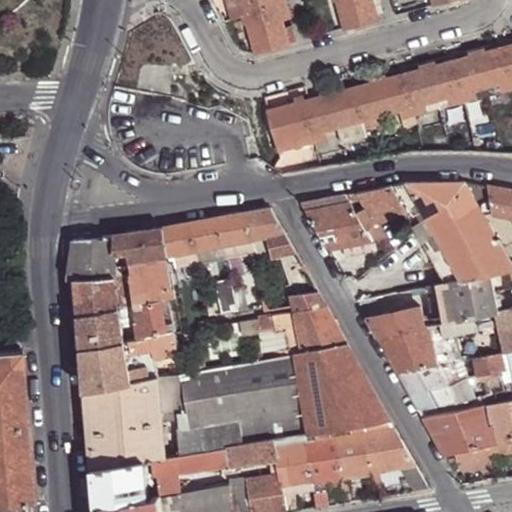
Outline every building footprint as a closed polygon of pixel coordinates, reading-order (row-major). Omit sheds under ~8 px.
[(226,0),(232,19),(247,15),(257,51),(296,41),(292,24),(283,26),(282,21),(290,18),(285,0),(226,0)] [(338,0),(346,28),(377,20),(371,0),(338,0)] [(296,104),(269,111),(280,152),(302,146),(302,145),(327,138),(325,130),(350,123),(352,131),(378,124),(375,116),(400,110),(402,118),(427,111),(425,103),(450,96),(453,104),(478,98),(476,89),(500,82),(503,91),(511,88),(511,46),(491,52),(467,58),(451,63),(428,68),(403,75),(380,82),(354,89),(305,102),(303,94),(294,97),(296,104)] [(441,244),(453,265),(498,240),(484,212),(467,181),(407,182),(437,235),(441,244)] [(490,185),(467,181),(484,212),(495,214),(490,185)] [(408,216),(436,268),(453,265),(441,244),(437,247),(432,238),(437,235),(407,182),(393,185),(410,216),(408,216)] [(377,222),(408,216),(410,216),(393,185),(359,191),(375,222),(377,222)] [(511,188),(490,185),(495,214),(503,215),(511,216),(511,188)] [(351,200),(367,227),(375,222),(359,191),(348,193),(351,200)] [(302,201),(306,209),(316,207),(313,199),(302,201)] [(306,209),(328,249),(374,241),(367,227),(351,200),(316,207),(306,209)] [(271,206),(250,211),(255,237),(271,235),(285,232),(271,206)] [(250,211),(221,216),(225,243),(255,237),(250,211)] [(484,212),(498,240),(501,244),(511,235),(511,232),(503,215),(495,214),(484,212)] [(221,216),(191,222),(197,248),(225,243),(221,216)] [(191,222),(164,227),(168,254),(197,248),(191,222)] [(367,227),(374,241),(386,239),(377,222),(375,222),(367,227)] [(127,231),(127,233),(129,251),(129,261),(168,254),(164,227),(127,231)] [(295,251),(285,232),(271,235),(276,255),(295,251)] [(127,233),(114,234),(115,251),(129,251),(127,233)] [(69,279),(76,279),(77,278),(116,275),(115,251),(114,234),(73,238),(69,279)] [(437,247),(441,244),(437,235),(432,238),(437,247)] [(255,237),(225,243),(228,255),(257,250),(255,237)] [(462,280),(490,274),(495,273),(510,270),(510,272),(511,271),(511,264),(501,244),(498,240),(453,265),(462,280)] [(225,243),(197,248),(199,261),(228,255),(225,243)] [(197,248),(168,254),(170,266),(199,261),(197,248)] [(168,254),(129,261),(130,273),(160,268),(170,266),(168,254)] [(445,283),(449,282),(462,280),(453,265),(436,268),(445,283)] [(177,298),(170,266),(160,268),(166,299),(168,299),(177,298)] [(160,268),(130,273),(130,274),(132,275),(135,304),(166,299),(160,268)] [(501,298),(511,296),(511,278),(510,272),(510,270),(495,273),(501,298)] [(225,272),(230,305),(237,303),(242,303),(238,280),(233,280),(231,271),(225,272)] [(117,289),(120,307),(134,305),(135,304),(132,275),(130,274),(122,275),(123,288),(117,289)] [(471,317),(486,315),(497,313),(490,274),(462,280),(449,282),(456,315),(457,321),(471,317)] [(77,278),(76,279),(80,315),(120,307),(117,289),(116,275),(77,278)] [(432,286),(437,318),(456,315),(449,282),(445,283),(432,286)] [(317,290),(316,284),(303,286),(303,292),(317,290)] [(317,290),(303,292),(292,295),(294,304),(323,300),(317,290)] [(168,299),(166,299),(135,304),(136,318),(139,337),(174,329),(168,299)] [(323,300),(294,304),(296,311),(327,307),(323,300)] [(120,307),(80,315),(82,349),(125,340),(122,323),(120,307)] [(348,344),(327,307),(296,311),(298,324),(304,352),(348,344)] [(367,318),(378,336),(424,327),(423,321),(420,307),(367,318)] [(507,353),(509,352),(511,351),(511,309),(499,312),(497,313),(501,327),(507,353)] [(296,311),(259,318),(262,330),(298,324),(296,311)] [(491,329),(501,327),(497,313),(486,315),(491,329)] [(424,327),(427,326),(441,324),(457,321),(456,315),(437,318),(423,321),(424,327)] [(457,321),(441,324),(443,335),(473,330),(471,317),(457,321)] [(125,340),(139,337),(136,318),(132,322),(122,323),(125,340)] [(210,320),(182,325),(184,331),(212,326),(210,320)] [(378,336),(399,374),(438,366),(427,326),(424,327),(378,336)] [(174,333),(174,329),(139,337),(125,340),(129,360),(179,352),(174,333)] [(125,340),(82,349),(86,389),(131,382),(129,360),(125,340)] [(390,419),(348,344),(304,352),(296,353),(306,407),(310,432),(336,428),(353,426),(366,424),(390,419)] [(29,453),(26,422),(23,385),(20,349),(0,350),(0,501),(33,499),(29,453)] [(446,355),(447,364),(454,363),(475,358),(477,358),(475,351),(446,355)] [(183,373),(179,352),(129,360),(131,382),(160,377),(183,373)] [(306,407),(296,353),(234,364),(243,418),(251,416),(306,407)] [(502,354),(477,358),(475,358),(478,375),(479,375),(506,370),(502,354)] [(454,363),(456,369),(466,367),(468,371),(472,371),(473,378),(480,377),(479,375),(478,375),(475,358),(454,363)] [(438,366),(455,402),(456,404),(475,397),(468,378),(460,381),(456,369),(454,363),(447,364),(438,366)] [(243,418),(234,364),(191,372),(200,425),(215,422),(243,418)] [(399,374),(420,410),(455,402),(438,366),(399,374)] [(131,382),(86,389),(87,406),(161,394),(160,377),(131,382)] [(161,394),(87,406),(91,469),(149,459),(156,459),(165,457),(163,421),(162,411),(161,394)] [(511,401),(490,406),(493,421),(491,422),(497,445),(511,441),(511,401)] [(425,419),(445,455),(455,453),(497,445),(491,422),(489,423),(485,407),(425,419)] [(251,416),(243,418),(244,444),(255,442),(251,416)] [(244,444),(243,418),(215,422),(219,448),(244,444)] [(395,429),(390,419),(366,424),(367,432),(395,429)] [(215,422),(200,425),(180,427),(178,427),(181,454),(219,448),(215,422)] [(367,432),(366,424),(353,426),(354,434),(367,432)] [(416,465),(395,429),(367,432),(372,472),(379,470),(398,468),(416,465)] [(354,434),(338,437),(342,476),(348,476),(372,472),(367,432),(354,434)] [(307,433),(276,438),(277,446),(308,442),(307,433)] [(338,437),(308,442),(313,481),(320,480),(342,476),(338,437)] [(255,442),(244,444),(219,448),(181,454),(165,457),(156,459),(157,474),(160,474),(160,475),(177,473),(278,461),(277,446),(276,438),(255,442)] [(499,453),(499,454),(511,451),(511,441),(497,445),(499,453)] [(277,446),(278,461),(280,474),(282,485),(289,485),(313,481),(308,442),(277,446)] [(497,445),(455,453),(456,462),(499,453),(497,445)] [(149,459),(91,469),(95,507),(151,498),(149,459)] [(430,490),(416,465),(398,468),(413,493),(430,490)] [(379,470),(372,472),(374,485),(381,484),(379,470)] [(244,494),(246,511),(253,511),(249,480),(247,472),(241,473),(244,494)] [(177,473),(160,475),(160,477),(162,496),(178,492),(177,473)] [(222,478),(223,484),(233,482),(233,495),(244,494),(241,473),(230,474),(230,476),(222,478)] [(280,474),(249,480),(253,511),(285,511),(282,485),(280,474)] [(320,480),(313,481),(314,491),(316,509),(324,508),(320,480)] [(314,491),(313,481),(289,485),(290,492),(295,492),(314,491)] [(161,496),(163,511),(234,511),(233,495),(233,482),(223,484),(178,492),(162,496),(161,496)] [(289,485),(282,485),(285,511),(297,511),(295,492),(290,492),(289,485)] [(233,495),(234,511),(246,511),(244,494),(233,495)] [(151,498),(95,507),(95,511),(163,511),(161,496),(151,498)]
